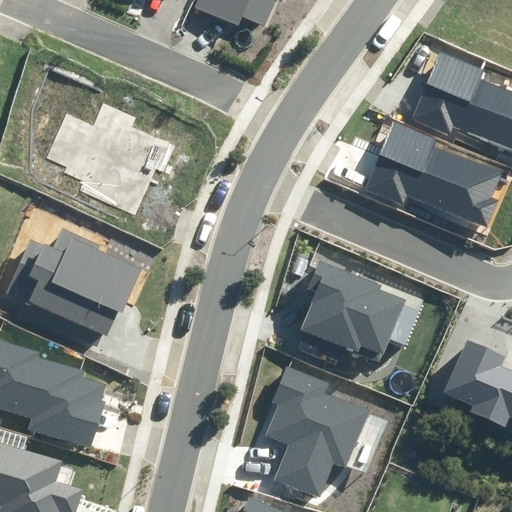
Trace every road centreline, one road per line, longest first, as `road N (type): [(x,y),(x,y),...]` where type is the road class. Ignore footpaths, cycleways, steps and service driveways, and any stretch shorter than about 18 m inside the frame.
road 1 (residential): [(166,511),(227,261),(256,184)]
road 2 (residential): [(285,124),(8,0)]
road 3 (residential): [(256,184),(468,279),(511,282)]
road 4 (residential): [(285,124),(373,0)]
